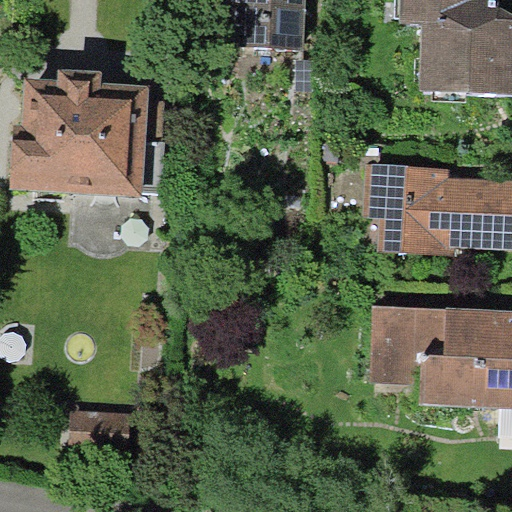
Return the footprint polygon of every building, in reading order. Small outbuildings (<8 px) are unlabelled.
[(293,0),(217,0),(216,47),(251,49),(251,51),(291,53),(293,0)] [(486,0),(401,0),(401,28),(421,29),(420,97),(506,99),(508,28),(486,28),(486,14),(490,12),(490,6),(487,4),(486,0)] [(159,148),(154,148),(157,110),(137,109),(137,100),(91,97),(92,85),(58,83),(58,95),(26,93),(23,140),(19,140),(18,154),(13,160),(11,164),(12,169),(17,177),(16,191),(156,199),(159,148)] [(442,247),(511,249),(511,191),(435,188),(435,178),(365,175),(364,220),(387,221),(386,254),(441,257),(442,247)] [(511,322),(369,316),(366,365),(417,368),(416,407),(511,411),(511,322)] [(66,451),(121,455),(123,425),(68,421),(66,451)]
